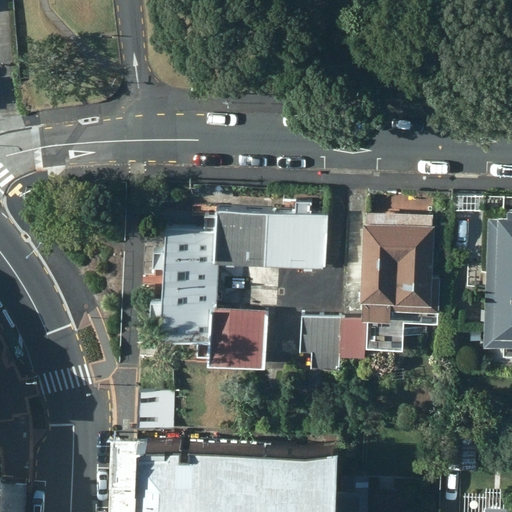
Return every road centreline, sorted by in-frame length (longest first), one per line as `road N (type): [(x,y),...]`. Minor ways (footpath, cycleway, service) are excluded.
road 1 (residential): [(0,153),(142,139),(511,149)]
road 2 (secondary): [(73,511),(75,442),(65,377),(0,253)]
